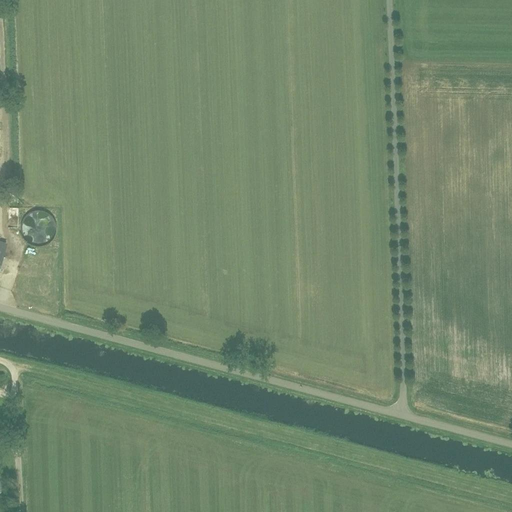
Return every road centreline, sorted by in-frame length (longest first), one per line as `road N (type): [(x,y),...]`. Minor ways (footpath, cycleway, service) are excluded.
road 1 (unclassified): [(511,444),(0,308)]
road 2 (track): [(511,497),(11,367)]
road 3 (unclassified): [(21,511),(11,367)]
